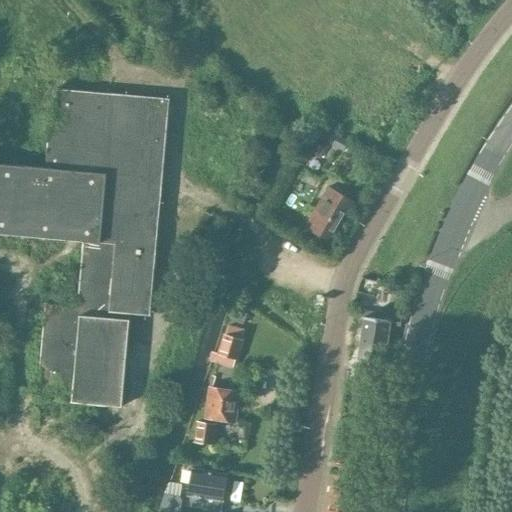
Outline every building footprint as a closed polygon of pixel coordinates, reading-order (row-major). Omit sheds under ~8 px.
[(251,0),(259,9),(270,0),(251,0)] [(355,14),(344,22),(360,44),(371,36),(355,14)] [(344,53),(334,69),(344,76),(380,97),(392,76),(380,69),(387,58),(363,44),(356,55),(354,59),(344,53)] [(272,69),(281,78),(301,59),(291,49),(272,69)] [(334,69),(324,86),(335,92),(333,96),(368,117),(380,97),(344,76),(334,69)] [(170,99),(121,95),(56,89),(54,117),(50,117),(45,169),(0,164),(0,234),(82,242),(76,308),(45,305),(36,399),(122,406),(130,313),(150,315),(170,99)] [(314,121),(308,131),(343,150),(347,142),(337,136),(338,133),(320,123),(320,124),(314,121)] [(353,200),(329,187),(306,227),(330,240),(353,200)] [(385,364),(390,321),(390,320),(365,317),(359,360),(357,370),(360,373),(370,374),(374,372),(375,362),(385,364)] [(220,355),(235,359),(241,340),(226,335),(220,355)] [(357,372),(357,370),(359,360),(349,359),(348,365),(347,371),(357,372)] [(205,417),(207,418),(207,422),(198,421),(195,441),(213,444),(216,419),(235,422),(239,391),(210,387),(205,417)] [(227,474),(192,469),(188,496),(191,496),(189,506),(204,508),(205,498),(224,501),(226,488),(229,486),(229,481),(227,478),(227,474)] [(348,511),(354,478),(344,476),(339,475),(333,474),(332,484),(327,511),(348,511)] [(179,496),(166,494),(164,494),(160,507),(161,507),(161,508),(174,511),(177,511),(180,511),(182,501),(179,496)]
